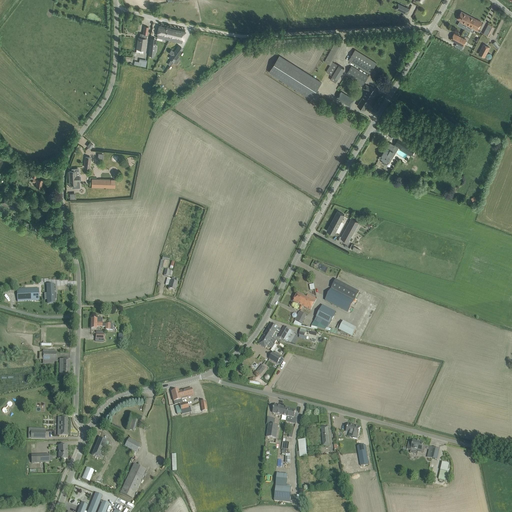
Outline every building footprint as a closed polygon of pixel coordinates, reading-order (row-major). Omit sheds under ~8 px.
[(395,9),(407,15),(410,9),(398,4),(395,9)] [(477,31),(480,26),(482,22),(461,12),(459,15),(457,19),(460,20),(460,21),(462,23),(477,31)] [(147,35),(148,32),(148,27),(144,26),(143,34),(142,34),(144,34),(143,38),(138,37),(136,49),(136,52),(139,53),(139,54),(143,55),(143,50),(145,50),(147,39),(147,35)] [(172,29),(159,26),(157,35),(163,36),(163,39),(169,40),(170,38),(172,29)] [(177,39),(176,42),(182,43),(182,40),(183,41),(185,32),(172,29),(170,38),(177,39)] [(458,36),(454,34),(451,40),(455,42),(463,46),(466,40),(458,36)] [(174,61),(183,49),(179,45),(176,49),(173,53),(172,54),(169,58),(174,61)] [(478,54),(484,57),(489,48),(483,45),(478,54)] [(370,74),(377,63),(355,50),(348,60),(370,74)] [(319,87),(319,86),(322,83),(279,56),(269,72),(273,75),(311,99),(319,87)] [(331,66),(327,72),(333,75),(330,80),(336,83),(344,69),(339,65),(333,62),(331,66)] [(368,76),(364,74),(351,66),(346,74),(364,84),(368,76)] [(365,110),(377,91),(370,86),(369,87),(366,85),(363,88),(367,91),(357,106),(365,110)] [(341,92),(337,98),(346,104),(350,97),(341,92)] [(393,152),(396,147),(411,155),(415,149),(402,141),(399,139),(391,151),(386,148),(380,157),(383,159),(382,162),(386,165),(387,161),(390,163),(396,153),(393,152)] [(76,171),(69,171),(70,185),(72,184),(72,188),(79,188),(79,175),(78,175),(78,176),(76,176),(76,171)] [(43,179),(38,179),(37,178),(37,179),(33,179),(32,182),(36,183),(36,187),(42,188),(43,179)] [(92,187),(97,187),(115,188),(115,180),(92,179),(92,187)] [(16,211),(19,207),(20,204),(4,196),(0,204),(13,210),(14,210),(16,211)] [(345,215),(342,213),(337,211),(327,231),(334,235),(345,215)] [(351,218),(340,238),(348,243),(359,222),(351,218)] [(161,275),(162,268),(165,269),(164,276),(168,277),(168,276),(171,277),(173,272),(171,272),(172,270),(167,269),(169,258),(163,256),(162,260),(161,260),(158,274),(161,275)] [(175,291),(176,286),(177,283),(178,280),(172,278),(171,280),(167,278),(165,285),(169,286),(168,289),(175,291)] [(331,288),(354,300),(358,292),(335,280),(331,288)] [(56,293),(54,293),(54,290),(54,284),(54,285),(47,285),(47,284),(46,285),(46,291),(47,290),(48,303),(54,303),(54,300),(56,300),(56,293)] [(17,289),(17,302),(39,300),(38,288),(17,289)] [(354,300),(331,288),(325,300),(348,312),(354,300)] [(298,293),(293,302),(301,306),(303,306),(310,311),(315,302),(317,299),(308,294),(306,298),(302,296),(298,293)] [(336,312),(322,305),(316,317),(329,324),(336,312)] [(299,311),(294,323),(301,326),(307,315),(299,311)] [(91,319),(91,329),(96,329),(96,327),(106,327),(106,330),(113,330),(113,327),(113,324),(111,324),(112,321),(108,321),(108,324),(102,324),(102,322),(102,319),(97,319),(96,319),(91,319)] [(314,320),(311,326),(317,328),(325,330),(327,327),(319,324),(320,323),(314,320)] [(351,337),(356,329),(343,322),(338,330),(351,337)] [(271,323),(265,334),(272,338),(275,332),(278,334),(281,329),(278,328),(275,326),(271,323)] [(284,327),(278,337),(284,340),(286,337),(289,339),(290,339),(294,333),(293,332),(290,330),(284,327)] [(300,329),(299,334),(299,335),(307,336),(306,339),(314,341),(315,339),(317,333),(300,329)] [(265,334),(258,345),(263,347),(265,349),(267,345),(272,348),(275,344),(277,341),(272,338),(265,334)] [(295,347),(294,352),(303,355),(310,356),(311,353),(305,351),(305,350),(295,347)] [(277,364),(281,358),(278,356),(274,353),(272,352),(269,359),(277,364)] [(59,376),(69,376),(70,359),(60,359),(59,376)] [(261,375),(267,367),(262,363),(256,371),(261,375)] [(171,392),(172,397),(175,405),(182,403),(181,399),(187,398),(187,396),(193,395),(191,388),(178,392),(178,390),(171,392)] [(188,407),(187,403),(179,405),(182,414),(191,412),(190,407),(188,407)] [(274,405),(272,413),(287,417),(287,416),(289,409),(289,408),(274,405)] [(287,417),(286,422),(296,424),(299,414),(295,413),(296,410),(289,409),(287,416),(287,417)] [(68,418),(60,417),(58,417),(57,436),(67,436),(68,418)] [(134,431),(138,420),(133,419),(129,430),(134,431)] [(279,425),(269,423),(267,436),(277,438),(279,425)] [(348,424),(346,431),(350,432),(349,437),(357,439),(358,434),(360,427),(348,424)] [(330,445),(328,431),(328,426),(321,427),(323,446),(330,445)] [(341,432),(341,431),(340,426),(336,427),(336,433),(338,433),(339,438),(344,438),(344,432),(341,432)] [(45,439),(46,431),(31,431),(31,439),(45,439)] [(100,456),(107,441),(99,438),(92,456),(99,459),(102,460),(103,457),(100,456)] [(290,442),(285,441),(286,439),(284,438),(282,448),(289,449),(290,442)] [(124,446),(136,453),(140,445),(129,439),(124,446)] [(305,439),(297,439),(298,445),(298,450),(299,452),(299,456),(300,456),(305,455),(306,455),(305,439)] [(423,445),(423,442),(413,440),(410,451),(424,455),(424,452),(426,446),(423,445)] [(67,445),(62,446),(58,446),(59,459),(67,459),(67,445)] [(358,446),(359,451),(361,466),(368,465),(365,445),(358,446)] [(429,450),(427,457),(437,460),(439,449),(432,447),(431,451),(429,450)] [(36,463),(49,463),(49,455),(36,455),(36,463)] [(442,462),(440,476),(447,477),(450,463),(442,462)] [(145,470),(133,465),(119,494),(131,500),(145,470)] [(83,479),(89,482),(94,471),(87,468),(83,479)] [(287,474),(276,473),(273,501),(288,503),(290,487),(285,486),(287,474)] [(95,511),(102,496),(100,495),(95,493),(88,510),(87,511),(95,511)] [(105,511),(109,504),(102,501),(97,511),(105,511)] [(81,502),(77,511),(87,511),(85,511),(87,505),(81,502)]
